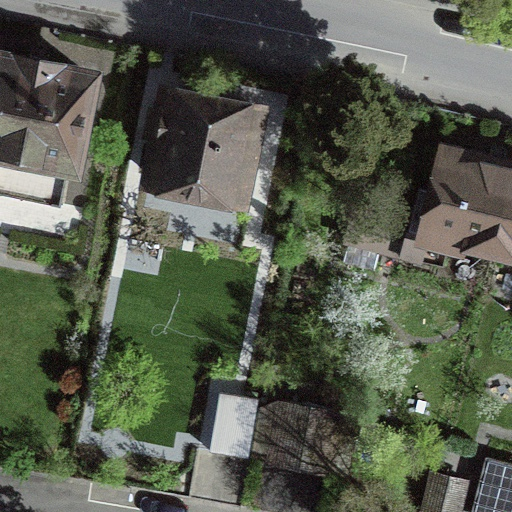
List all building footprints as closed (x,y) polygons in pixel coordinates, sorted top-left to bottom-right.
[(0,191),(60,203),(68,161),(72,162),(89,75),(0,56),(0,191)] [(150,176),(200,186),(206,194),(220,197),(229,191),(241,194),(258,110),(167,91),(150,176)] [(442,265),(448,241),(490,251),(511,167),(445,151),(435,189),(420,185),(400,254),(442,265)] [(511,167),(490,251),(511,256),(511,167)] [(387,220),(355,212),(342,261),(373,270),(387,220)] [(330,472),(341,412),(279,400),(268,460),(330,472)] [(248,456),(256,408),(214,401),(206,449),(248,456)] [(471,511),(511,511),(511,462),(486,455),(471,511)] [(424,511),(456,511),(464,481),(434,473),(424,511)]
